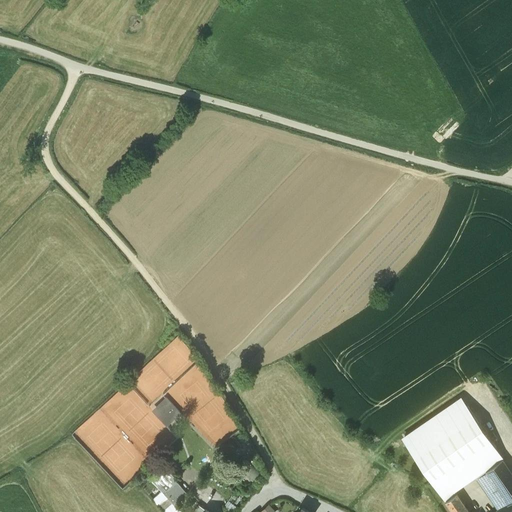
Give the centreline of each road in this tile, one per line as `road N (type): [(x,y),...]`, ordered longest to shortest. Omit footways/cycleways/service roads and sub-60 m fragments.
road 1 (track): [(508,181),(0,38)]
road 2 (track): [(79,66),(47,131),(47,158),(165,298),(250,428),(277,490)]
